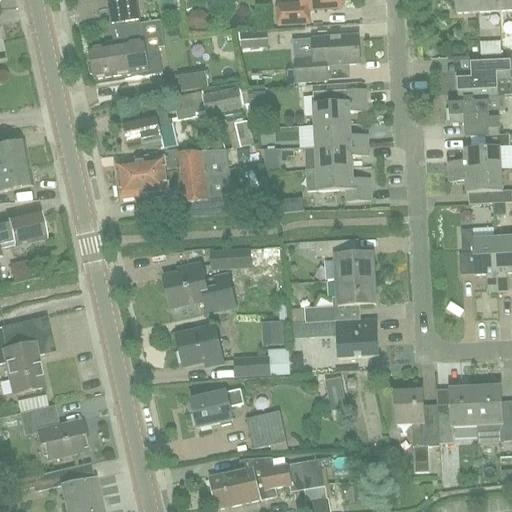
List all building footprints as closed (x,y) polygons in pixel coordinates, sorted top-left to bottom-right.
[(89,75),(95,78),(95,81),(125,76),(126,81),(163,75),(159,49),(146,51),(144,42),(143,42),(135,0),(131,0),(108,4),(115,43),(106,44),(106,48),(90,50),(92,62),(87,67),(89,75)] [(287,0),(289,1),(301,1),(302,5),(278,7),(279,27),(309,25),(308,11),(341,9),(341,5),(344,3),(343,0),(287,0)] [(370,0),(371,8),(386,8),(385,0),(370,0)] [(477,14),(476,0),(454,0),(456,16),(477,14)] [(500,13),(499,0),(476,0),(477,14),(500,13)] [(511,12),(511,0),(499,0),(500,13),(511,12)] [(257,58),(257,50),(268,49),(267,34),(240,35),(240,51),(242,51),(243,59),(257,58)] [(327,67),(360,65),(359,38),(312,41),(313,60),(295,61),(296,84),(328,82),(327,67)] [(504,54),(503,42),(482,43),(483,54),(504,54)] [(456,75),(457,99),(488,97),(498,96),(497,80),(511,79),(510,56),(479,58),(480,70),(470,70),(470,74),(456,75)] [(178,76),(179,91),(207,90),(207,75),(178,76)] [(207,118),(243,110),(242,107),(250,106),(246,89),(239,90),(239,89),(204,96),(203,93),(173,99),(178,124),(197,120),(196,116),(206,114),(207,118)] [(312,94),(314,128),(351,126),(350,114),(367,114),(366,91),(312,94)] [(488,97),(457,99),(448,99),(449,125),(463,123),(463,128),(474,127),(474,138),(486,137),(500,136),(498,113),(489,113),(488,97)] [(144,149),(162,145),(163,151),(178,147),(172,120),(168,121),(166,114),(124,124),(130,149),(143,146),(144,149)] [(242,115),(233,116),(225,118),(226,122),(231,147),(224,147),(225,152),(227,152),(232,151),(254,146),(253,140),(249,122),(244,123),(242,115)] [(314,128),(315,150),(368,147),(368,137),(351,138),(351,126),(314,128)] [(449,163),(449,173),(501,170),(500,149),(510,148),(509,136),(500,136),(486,137),(486,148),(465,150),(465,162),(449,163)] [(0,170),(28,165),(24,143),(0,148),(0,170)] [(306,172),(353,170),(352,158),(369,157),(368,147),(315,150),(316,172),(306,172)] [(278,151),(265,152),(269,175),(278,175),(278,151)] [(225,152),(192,153),(177,154),(178,160),(165,162),(164,159),(115,166),(117,183),(229,167),(227,152),(225,152)] [(0,193),(33,187),(28,165),(0,170),(0,193)] [(228,200),(234,199),(251,196),(250,179),(231,181),(229,167),(117,183),(120,200),(168,194),(168,197),(182,195),(184,206),(182,206),(184,219),(230,217),(228,200)] [(353,170),(306,172),(307,194),(318,193),(318,194),(346,192),(347,204),(371,203),(370,180),(353,181),(353,170)] [(511,204),(511,191),(503,192),(501,170),(449,173),(450,184),(467,183),(467,195),(489,193),(489,205),(511,204)] [(398,209),(399,198),(380,198),(380,208),(398,209)] [(0,258),(1,258),(0,253),(0,250),(45,239),(39,214),(0,223),(0,258)] [(498,292),(495,239),(474,240),(474,231),(462,231),(463,256),(475,255),(476,277),(488,276),(489,293),(498,292)] [(511,274),(511,238),(495,239),(498,292),(508,292),(507,275),(511,274)] [(348,242),(314,244),(315,251),(315,258),(335,257),(337,283),(374,281),(373,255),(359,255),(348,256),(348,242)] [(314,244),(299,244),(299,252),(315,251),(314,244)] [(252,271),(252,266),(281,264),(280,249),(251,251),(210,253),(211,273),(252,271)] [(60,258),(30,257),(30,269),(15,268),(15,280),(59,282),(60,258)] [(163,278),(171,310),(205,302),(208,315),(236,309),(229,276),(205,281),(202,265),(184,269),(185,273),(163,278)] [(374,281),(337,283),(338,299),(338,309),(360,307),(376,307),(374,281)] [(282,292),(272,294),(277,318),(287,316),(282,292)] [(333,309),(305,310),(305,311),(306,325),(335,324),(334,309),(333,309)] [(0,367),(7,366),(15,397),(45,390),(37,359),(56,354),(47,319),(1,330),(0,329),(0,367)] [(306,325),(292,325),(293,341),(336,338),(338,362),(379,359),(377,334),(377,321),(361,322),(335,324),(306,325)] [(207,368),(225,364),(216,328),(176,338),(184,369),(206,364),(207,368)] [(274,343),(288,343),(287,328),(273,329),(274,343)] [(268,352),(268,359),(234,360),(235,380),(270,378),(290,377),(288,351),(268,352)] [(476,390),(478,429),(503,427),(505,451),(511,450),(511,413),(503,414),(502,388),(500,388),(500,383),(483,384),(484,389),(476,390)] [(478,429),(476,390),(450,391),(451,416),(438,417),(440,446),(454,445),(453,430),(478,429)] [(230,410),(245,406),(241,392),(191,404),(198,432),(233,423),(230,410)] [(440,446),(438,417),(425,418),(424,393),(396,395),(398,429),(413,428),(416,475),(429,474),(427,449),(440,448),(440,446)] [(24,438),(36,435),(39,448),(43,447),(47,463),(83,455),(79,440),(85,438),(81,423),(58,428),(53,408),(19,416),(24,438)] [(253,452),(287,444),(279,413),(246,421),(253,452)] [(394,451),(380,456),(395,493),(409,487),(394,451)] [(365,478),(356,457),(342,463),(352,484),(365,478)] [(272,459),(261,459),(247,460),(249,471),(210,479),(213,495),(246,488),(245,482),(274,476),(273,470),(272,459)] [(275,491),(290,488),(290,494),(325,489),(321,462),(287,467),(273,470),(274,476),(245,482),(246,488),(213,495),(217,511),(277,498),(275,491)] [(43,476),(47,492),(62,488),(67,511),(101,511),(90,465),(43,476)] [(47,492),(43,476),(11,483),(13,494),(34,489),(35,494),(47,492)]
